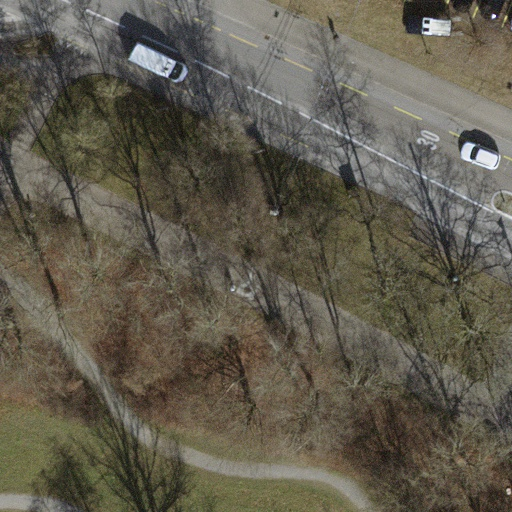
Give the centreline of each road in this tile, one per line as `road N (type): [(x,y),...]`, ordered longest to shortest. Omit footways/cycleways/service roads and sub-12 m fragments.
road 1 (secondary): [(38,0),(511,203)]
road 2 (track): [(0,202),(84,19)]
